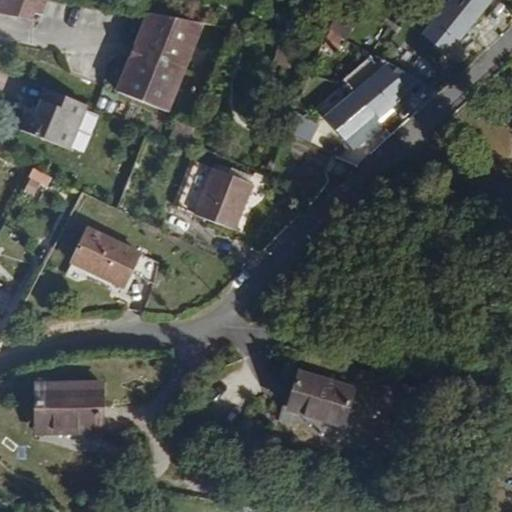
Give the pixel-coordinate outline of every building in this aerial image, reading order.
[(49,32),(59,6),(28,0),(15,0),(6,25),(38,36),(42,30),(49,32)] [(444,84),(484,35),(461,15),(421,64),(444,84)] [(187,102),(213,35),(161,25),(138,83),(187,102)] [(178,124),(187,102),(138,83),(129,105),(178,124)] [(365,103),(363,104),(386,127),(399,114),(410,104),(394,86),(381,98),(377,95),(376,93),(372,96),(365,103)] [(372,96),(365,88),(357,95),(365,103),(372,96)] [(66,164),(84,118),(43,102),(29,135),(23,132),(18,145),(66,164)] [(386,127),(363,104),(335,129),(355,153),(386,127)] [(389,130),(403,118),(399,114),(386,127),(389,130)] [(317,151),(324,132),(303,124),(294,142),(317,151)] [(362,161),(392,134),(389,130),(386,127),(355,153),(362,161)] [(198,163),(204,148),(187,141),(181,155),(198,163)] [(242,250),(260,202),(257,201),(234,192),(200,180),(182,228),(242,250)] [(257,201),(259,194),(236,186),(234,192),(257,201)] [(176,296),(184,279),(127,255),(113,289),(169,313),(176,296)] [(201,306),(201,286),(184,279),(176,296),(201,306)] [(340,435),(351,400),(299,384),(288,418),(340,435)] [(98,440),(96,389),(32,392),(32,402),(34,442),(98,440)] [(444,399),(417,390),(415,397),(442,406),(444,399)]
